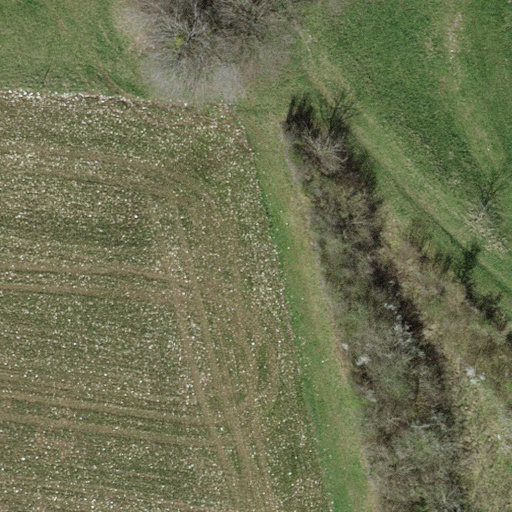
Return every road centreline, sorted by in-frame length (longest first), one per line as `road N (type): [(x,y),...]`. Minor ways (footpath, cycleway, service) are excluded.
road 1 (track): [(511,247),(352,117),(274,0)]
road 2 (track): [(511,191),(458,41),(458,0)]
